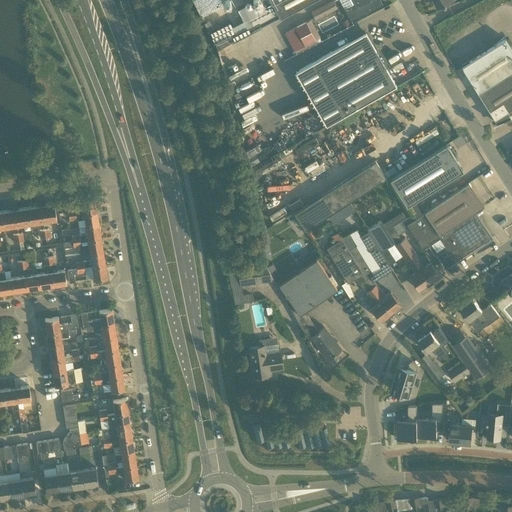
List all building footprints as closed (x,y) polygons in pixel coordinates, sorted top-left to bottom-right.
[(259,0),(264,8),(265,9),(243,20),(231,27),(234,33),(215,43),(217,50),(261,26),(279,16),(279,17),(311,0),(259,0)] [(339,0),(344,8),(350,21),(382,4),(380,0),(339,0)] [(334,1),(311,11),(314,19),(337,9),(334,1)] [(243,20),(265,9),(264,8),(255,12),(251,6),(245,9),(243,4),(236,8),(243,20)] [(310,21),(295,28),(306,49),(320,41),(310,21)] [(326,124),(343,115),(396,85),(365,32),(296,72),(326,124)] [(511,48),(506,39),(463,66),(496,119),(497,123),(506,119),(507,121),(508,122),(509,123),(511,122),(511,121),(511,117),(511,116),(509,111),(511,108),(511,48)] [(447,144),(438,149),(390,179),(406,205),(463,170),(457,160),(456,160),(453,155),(455,154),(452,150),(451,151),(447,146),(448,145),(447,144)] [(312,147),(298,153),(302,162),(316,156),(312,147)] [(258,171),(280,160),(277,153),(254,164),(258,171)] [(375,160),(341,182),(294,213),(305,230),(386,178),(375,160)] [(468,182),(414,219),(406,224),(409,228),(423,249),(429,245),(445,268),(463,255),(464,257),(471,252),(469,251),(489,238),(472,212),(483,205),(468,182)] [(68,215),(97,210),(95,197),(82,199),(83,207),(75,208),(67,210),(68,215)] [(54,203),(41,205),(43,222),(57,220),(54,203)] [(351,204),(331,216),(335,224),(355,211),(351,204)] [(30,224),(43,222),(41,205),(27,207),(30,224)] [(27,207),(14,209),(17,226),(30,224),(27,207)] [(14,209),(1,211),(3,228),(17,226),(14,209)] [(77,220),(85,218),(86,226),(99,224),(97,210),(68,215),(69,220),(77,219),(77,220)] [(409,228),(406,224),(414,219),(411,214),(393,225),(398,235),(409,228)] [(419,290),(429,283),(411,257),(401,241),(398,235),(393,225),(386,229),(380,220),(367,229),(368,231),(389,264),(396,260),(387,247),(394,243),(395,245),(414,272),(409,276),(419,290)] [(72,241),(101,237),(99,224),(86,226),(87,233),(79,234),(79,235),(71,236),(72,241)] [(340,236),(343,242),(363,274),(362,275),(365,280),(370,277),(373,280),(392,268),(389,264),(368,231),(360,236),(356,229),(344,237),(342,235),(340,236)] [(326,248),(328,251),(331,257),(347,283),(355,278),(366,292),(369,296),(366,298),(365,302),(370,308),(381,321),(391,313),(371,288),(365,280),(362,275),(363,274),(343,242),(340,236),(337,232),(331,236),(335,243),(326,248)] [(90,252),(103,250),(101,237),(72,241),(63,243),(64,248),(73,246),(78,246),(79,253),(90,252)] [(405,238),(401,241),(411,257),(429,283),(440,275),(426,255),(423,255),(419,258),(405,238)] [(92,265),(105,264),(103,250),(90,252),(91,260),(83,261),(75,262),(76,268),(84,266),(92,265)] [(54,255),(48,256),(53,285),(66,283),(64,270),(56,271),(54,255)] [(40,287),(53,285),(48,256),(43,257),(44,265),(43,265),(44,273),(38,274),(40,287)] [(295,317),(304,311),(337,289),(316,258),(279,284),(289,300),(286,302),(295,317)] [(27,260),(22,260),(23,268),(24,276),(26,289),(40,287),(38,274),(30,275),(27,260)] [(264,262),(237,266),(228,267),(232,303),(245,301),(242,284),(274,279),(264,262)] [(0,293),(13,291),(11,278),(5,279),(4,271),(2,271),(1,264),(0,263),(0,293)] [(105,264),(92,265),(94,279),(107,277),(105,264)] [(84,266),(76,268),(67,270),(69,282),(75,281),(74,273),(77,273),(85,272),(84,266)] [(511,274),(501,281),(511,296),(511,294),(511,274)] [(24,276),(11,278),(13,291),(26,289),(24,276)] [(370,277),(365,280),(371,288),(391,313),(401,305),(390,292),(384,297),(382,295),(384,294),(376,284),(373,280),(370,277)] [(487,325),(499,316),(490,304),(482,310),(473,299),(460,308),(469,320),(476,315),(482,323),(485,321),(487,325)] [(101,324),(114,321),(112,308),(99,310),(100,319),(92,320),(92,321),(88,321),(86,312),(81,313),(83,327),(86,326),(101,324)] [(304,311),(295,317),(306,337),(317,330),(304,311)] [(45,319),(47,332),(75,328),(78,327),(76,314),(70,315),(71,323),(59,324),(58,316),(45,319)] [(103,337),(116,335),(114,321),(101,324),(86,326),(86,331),(94,330),(94,331),(102,330),(103,337)] [(496,352),(511,339),(511,330),(506,322),(485,338),(496,352)] [(324,327),(316,333),(311,336),(322,351),(328,359),(341,349),(324,327)] [(62,343),(61,337),(69,336),(68,334),(76,333),(75,328),(47,332),(49,345),(62,343)] [(440,342),(431,331),(418,340),(427,352),(434,347),(440,354),(445,350),(439,342),(440,342)] [(105,350),(118,348),(116,335),(103,337),(105,350)] [(459,335),(451,341),(471,369),(484,360),(471,342),(467,345),(459,335)] [(51,359),(64,357),(62,343),(49,345),(51,359)] [(280,351),(279,351),(278,343),(249,347),(254,377),(269,375),(268,370),(283,368),(280,351)] [(120,361),(118,348),(105,350),(107,363),(120,361)] [(53,372),(66,370),(65,362),(80,360),(79,354),(71,355),(72,356),(64,357),(51,359),(53,372)] [(443,375),(432,360),(425,365),(436,379),(443,375)] [(122,375),(120,361),(107,363),(108,371),(93,373),(94,379),(122,375)] [(417,371),(418,368),(412,361),(409,364),(407,368),(400,366),(396,378),(413,384),(417,371)] [(448,373),(454,382),(471,371),(465,361),(448,373)] [(55,385),(59,385),(68,383),(75,382),(73,369),(66,370),(53,372),(55,385)] [(102,383),(110,383),(111,390),(125,388),(122,375),(94,379),(94,385),(102,383)] [(392,390),(399,393),(398,397),(399,401),(407,399),(409,396),(413,384),(396,378),(392,390)] [(31,399),(29,385),(15,387),(20,416),(22,432),(28,431),(26,420),(25,420),(24,415),(25,415),(23,400),(31,399)] [(2,389),(4,403),(11,402),(12,409),(13,409),(14,417),(20,416),(15,387),(2,389)] [(78,394),(73,394),(61,396),(62,402),(79,399),(78,394)] [(126,398),(120,399),(113,400),(115,413),(128,411),(126,398)] [(437,437),(438,422),(442,422),(444,404),(434,404),(434,418),(418,418),(417,436),(437,437)] [(418,418),(419,406),(410,405),(409,420),(398,419),(397,438),(417,438),(417,436),(418,418)] [(109,428),(130,425),(128,411),(115,413),(115,414),(107,414),(99,416),(100,421),(108,420),(109,428)] [(489,414),(487,437),(501,439),(503,415),(489,414)] [(253,422),(252,422),(257,441),(257,440),(258,439),(262,438),(263,439),(264,439),(259,420),(259,421),(258,422),(254,423),(253,422)] [(449,441),(460,442),(461,424),(450,423),(449,441)] [(472,424),(461,424),(460,442),(471,443),(472,424)] [(104,442),(111,441),(119,440),(132,438),(130,425),(109,428),(110,434),(102,435),(104,442)] [(295,427),(294,427),(299,446),(299,445),(300,444),(304,443),(305,444),(301,425),(300,426),(300,427),(296,428),(295,427)] [(273,445),(269,426),(268,426),(268,427),(264,428),(263,428),(262,428),(267,446),(268,445),(272,444),(273,444),(273,445)] [(271,427),(270,428),(275,446),(276,445),(280,444),(281,444),(282,444),(277,426),(276,427),(272,428),(271,427)] [(289,444),(290,444),(285,426),(284,427),(281,428),(279,427),(283,446),(284,446),(284,445),(285,444),(288,443),(289,444)] [(313,444),(314,444),(309,426),(308,427),(305,428),(303,427),(302,427),(307,446),(307,445),(309,444),(312,444),(313,444)] [(311,427),(315,446),(316,446),(317,445),(320,444),(321,444),(322,444),(318,426),(317,426),(317,427),(313,428),(311,428),(311,427)] [(330,445),(330,444),(326,426),(325,426),(325,427),(321,428),(320,428),(320,427),(319,428),(323,446),(324,446),(325,445),(329,444),(330,444),(330,445)] [(66,435),(78,444),(81,444),(79,429),(70,431),(66,435)] [(75,448),(77,444),(78,444),(66,435),(62,440),(64,449),(66,449),(75,448)] [(132,438),(119,440),(121,453),(115,454),(134,451),(132,438)] [(134,451),(115,454),(116,462),(122,461),(123,466),(136,464),(134,451)] [(123,466),(125,480),(138,478),(136,464),(123,466)] [(98,484),(95,467),(82,469),(85,486),(97,484),(98,484)] [(72,488),(85,486),(82,469),(70,471),(72,488)] [(70,471),(57,473),(59,490),(72,488),(70,471)] [(47,492),(59,490),(57,473),(44,475),(46,492),(47,492)] [(34,476),(20,478),(23,495),(35,493),(36,494),(34,476)] [(10,497),(23,495),(20,478),(8,480),(10,497)] [(8,480),(0,481),(0,498),(10,497),(8,480)] [(459,496),(451,497),(453,508),(460,506),(459,496)] [(427,497),(428,504),(428,503),(429,511),(434,511),(436,511),(436,507),(441,507),(440,499),(428,501),(427,497)] [(453,508),(451,497),(444,498),(440,499),(441,507),(445,506),(445,509),(453,508)] [(410,498),(403,499),(404,510),(412,509),(411,506),(410,498)] [(388,511),(387,509),(386,502),(379,503),(380,511),(388,511)]
